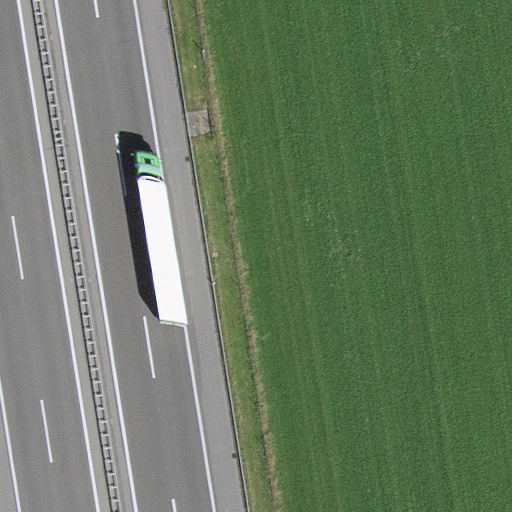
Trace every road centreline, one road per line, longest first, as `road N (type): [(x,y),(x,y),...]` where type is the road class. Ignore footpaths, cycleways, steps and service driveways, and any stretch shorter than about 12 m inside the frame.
road 1 (motorway): [(176,511),(95,0)]
road 2 (motorway): [(0,136),(59,511)]
